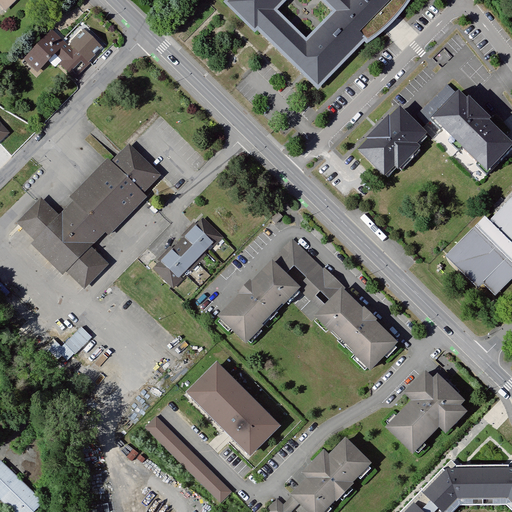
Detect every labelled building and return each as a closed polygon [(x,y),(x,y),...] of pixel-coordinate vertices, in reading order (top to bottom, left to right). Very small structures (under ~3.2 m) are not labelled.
[(2,8),(10,0),(0,0),(0,8),(1,9),(2,8)] [(231,0),(228,4),(255,30),(258,27),(319,86),(321,83),(309,71),(314,65),(299,50),(306,43),(273,11),(283,0),(277,0),(275,5),(272,11),(270,14),(269,16),(264,22),(262,22),(260,23),(259,23),(256,21),(252,19),(249,17),(245,13),(244,11),(242,9),(240,5),(239,2),(239,0),(231,0)] [(239,0),(239,2),(240,5),(242,9),(244,11),(245,13),(249,17),(252,19),(256,21),(259,23),(260,23),(262,22),(264,22),(269,16),(270,14),(272,11),(275,5),(277,0),(324,0),(337,12),(306,43),(299,50),(314,65),(309,71),(321,83),(365,39),(378,25),(374,21),(390,4),(394,8),(402,0),(239,0)] [(402,0),(394,8),(390,4),(374,21),(378,25),(365,39),(368,42),(385,28),(400,12),(405,6),(409,0),(402,0)] [(58,64),(69,74),(84,58),(74,48),(70,52),(50,31),(23,58),(35,70),(53,52),(62,60),(58,64)] [(84,58),(69,74),(71,77),(86,61),(86,60),(84,58)] [(504,148),(453,98),(430,121),(481,172),(504,148)] [(418,136),(395,113),(357,152),(380,175),(418,136)] [(57,272),(61,268),(79,286),(101,265),(101,264),(84,246),(101,229),(105,234),(143,198),(137,192),(154,176),(154,174),(127,147),(126,147),(110,162),(106,159),(105,159),(68,196),(71,199),(54,216),(38,199),(16,221),(32,238),(28,243),(57,272)] [(484,225),(475,234),(471,230),(444,257),(453,266),(485,275),(498,288),(511,273),(511,208),(507,203),(484,225)] [(276,218),(272,215),(266,221),(270,225),(276,218)] [(484,225),(480,221),(471,230),(475,234),(484,225)] [(201,223),(153,269),(170,286),(219,239),(203,222),(201,223)] [(286,244),(277,254),(313,290),(317,290),(327,280),(319,272),(317,274),(286,244)] [(317,290),(313,290),(277,254),(266,264),(292,290),(304,303),(317,290)] [(292,290),(266,264),(246,286),(244,284),(234,294),(236,296),(214,318),(240,344),(255,328),(254,327),(276,304),(278,305),(292,290)] [(498,288),(485,275),(453,266),(475,287),(479,283),(491,295),(498,288)] [(336,293),(310,318),(326,333),(327,332),(350,354),(349,356),(364,371),(390,345),(367,323),(369,322),(359,312),(357,313),(336,293)] [(56,338),(47,346),(57,358),(63,353),(69,360),(94,337),(84,326),(63,345),(56,338)] [(278,427),(213,363),(183,394),(247,458),(278,427)] [(433,390),(419,376),(400,395),(407,403),(391,420),(384,427),(382,430),(406,454),(409,452),(416,445),(433,427),(437,423),(443,430),(458,414),(445,401),(433,390)] [(436,387),(433,390),(445,401),(448,398),(436,387)] [(155,417),(144,428),(219,501),(230,490),(155,417)] [(384,427),(391,420),(388,417),(381,424),(384,427)] [(439,434),(443,430),(437,423),(433,427),(439,434)] [(306,476),(289,494),(291,495),(296,500),(306,510),(308,511),(324,511),(331,506),(327,502),(333,497),(334,498),(349,483),(348,482),(366,462),(343,439),(326,456),(324,454),(304,474),(306,476)] [(419,448),(416,445),(409,452),(412,455),(419,448)] [(321,452),(302,472),(304,474),(324,454),(321,452)] [(0,500),(12,511),(29,511),(40,502),(0,464),(0,500)] [(511,511),(511,468),(445,465),(398,511),(449,511),(457,505),(504,505),(511,511)] [(291,495),(280,506),(285,511),(296,500),(291,495)] [(274,500),(264,510),(266,511),(286,511),(285,511),(280,506),(274,500)]
